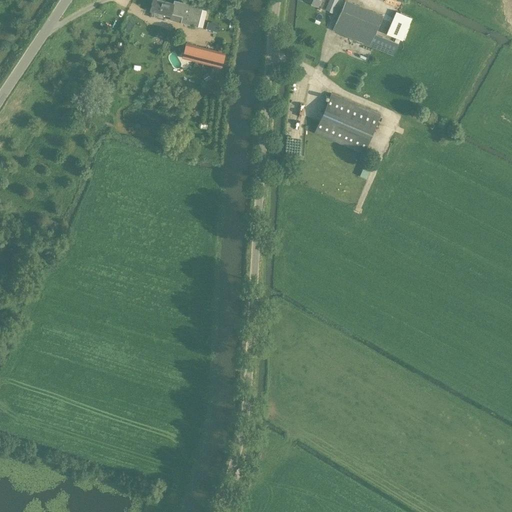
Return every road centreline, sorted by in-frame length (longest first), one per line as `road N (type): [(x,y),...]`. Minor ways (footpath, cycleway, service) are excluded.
road 1 (unclassified): [(220,511),(249,420),(258,182),(278,0)]
road 2 (unknown): [(40,33),(122,1),(218,44)]
